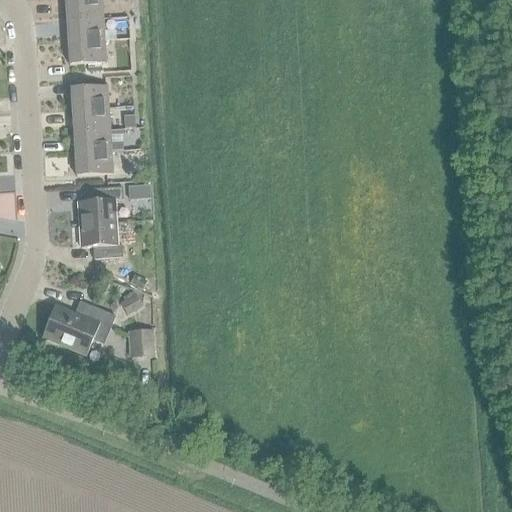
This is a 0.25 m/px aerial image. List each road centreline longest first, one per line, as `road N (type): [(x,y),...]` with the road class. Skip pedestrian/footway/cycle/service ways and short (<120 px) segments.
road 1 (residential): [(0,347),(23,284),(31,224),(21,35),(11,0)]
road 2 (unclassified): [(306,511),(0,386)]
